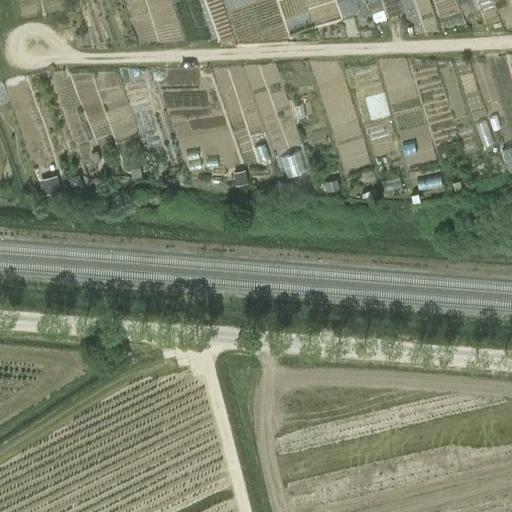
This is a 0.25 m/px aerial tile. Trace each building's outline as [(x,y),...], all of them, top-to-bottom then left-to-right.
[(140,167),(130,168),(131,178),(142,176),(140,167)] [(245,170),(234,172),(236,184),(247,182),(245,170)] [(68,178),(71,188),(81,185),(78,175),(68,178)] [(336,179),(325,182),(327,190),(338,188),(336,179)] [(460,180),(453,182),(455,190),(462,188),(460,180)] [(418,193),(411,194),(412,202),(420,201),(418,193)]
